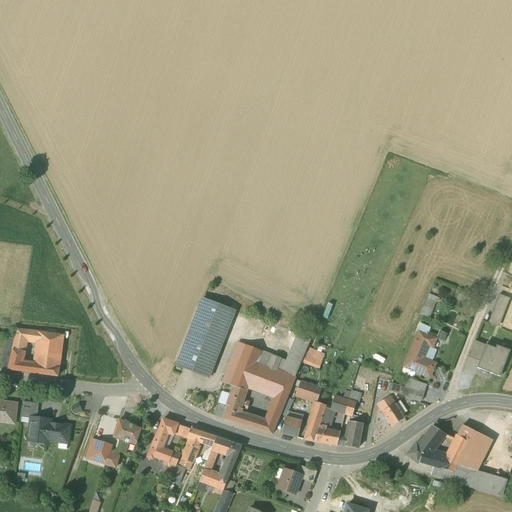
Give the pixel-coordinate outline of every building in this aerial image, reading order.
[(499,294),(488,323),(496,326),(507,297),(499,294)] [(429,295),(419,316),(428,320),(437,299),(429,295)] [(202,300),(176,365),(209,377),(234,312),(202,300)] [(10,329),(0,368),(8,370),(14,346),(18,330),(10,329)] [(58,335),(18,330),(14,346),(24,347),(25,340),(38,342),(41,343),(55,344),(57,345),(58,335)] [(288,348),(283,360),(299,366),(301,362),(307,348),(312,336),(298,330),(291,349),(288,348)] [(443,341),(447,334),(440,330),(437,337),(443,341)] [(419,331),(403,367),(430,378),(434,368),(422,362),(423,358),(421,358),(427,345),(432,348),(436,339),(419,331)] [(52,368),(49,367),(49,375),(57,376),(63,336),(58,335),(57,345),(55,344),(54,353),(52,368)] [(486,345),(475,341),(468,357),(479,361),(486,345)] [(224,381),(236,385),(235,387),(240,389),(246,391),(247,388),(264,395),(274,399),(274,401),(283,405),(286,398),(295,377),(299,366),(283,360),(239,342),(236,351),(230,364),(224,381)] [(510,351),(487,342),(486,345),(479,361),(477,368),(480,369),(480,371),(479,371),(481,371),(483,371),(485,372),(488,375),(488,374),(487,374),(488,373),(500,377),(510,351)] [(55,344),(41,343),(41,345),(40,351),(54,353),(55,344)] [(24,347),(14,346),(8,370),(18,371),(20,363),(24,347)] [(325,355),(307,348),(301,362),(318,369),(325,355)] [(54,353),(40,351),(38,365),(49,367),(52,368),(54,353)] [(38,365),(20,363),(18,371),(37,374),(38,365)] [(49,367),(38,365),(37,374),(49,375),(49,367)] [(426,385),(406,378),(403,386),(424,393),(426,385)] [(301,382),(295,396),(316,403),(321,390),(301,382)] [(421,401),(424,393),(403,386),(390,382),(388,391),(421,401)] [(240,389),(235,387),(232,395),(229,404),(223,419),(242,425),(272,434),(283,405),(274,401),(265,422),(245,415),(248,407),(241,405),(246,391),(240,389)] [(220,401),(229,404),(232,395),(224,392),(220,401)] [(361,396),(350,393),(348,401),(355,403),(359,404),(361,396)] [(382,413),(395,404),(388,394),(375,403),(382,413)] [(334,396),(330,410),(335,411),(344,414),(348,401),(342,399),(334,397),(335,396),(334,396)] [(294,401),(286,398),(283,405),(280,414),(287,417),(294,401)] [(39,403),(23,401),(21,417),(31,419),(31,418),(37,419),(39,403)] [(355,403),(348,401),(344,414),(351,416),(352,416),(355,403)] [(17,405),(0,402),(0,422),(14,424),(17,405)] [(71,407),(74,414),(83,411),(78,402),(71,407)] [(316,403),(309,423),(304,440),(315,442),(317,433),(319,426),(321,421),(325,408),(326,406),(316,403)] [(395,404),(382,413),(391,427),(404,418),(395,404)] [(330,410),(325,408),(321,421),(319,426),(326,427),(329,428),(335,411),(330,410)] [(101,426),(108,426),(109,415),(100,415),(100,430),(101,430),(101,426)] [(302,422),(286,417),(281,434),(298,439),(302,422)] [(70,426),(43,423),(44,420),(37,419),(31,418),(31,419),(28,441),(47,443),(47,440),(68,443),(70,426)] [(135,426),(126,423),(125,422),(120,420),(115,434),(114,438),(119,439),(123,441),(123,442),(129,444),(130,443),(136,445),(141,430),(135,428),(135,426)] [(172,423),(162,420),(154,442),(163,445),(169,433),(169,431),(172,423)] [(309,423),(302,422),(298,439),(304,440),(309,423)] [(351,422),(350,422),(347,438),(341,437),(339,446),(357,449),(362,424),(358,424),(351,422)] [(191,429),(172,423),(169,431),(188,437),(191,429)] [(469,443),(458,465),(477,471),(493,440),(462,425),(457,436),(469,443)] [(329,428),(326,427),(319,426),(317,433),(315,442),(336,446),(339,433),(328,431),(329,428)] [(419,444),(416,442),(407,455),(418,464),(419,462),(427,465),(431,455),(429,455),(445,435),(433,426),(419,444)] [(216,438),(191,429),(188,437),(186,444),(184,449),(195,454),(200,442),(213,446),(216,438)] [(457,436),(445,459),(438,457),(435,467),(454,473),(457,467),(458,465),(469,443),(457,436)] [(241,446),(216,438),(213,446),(221,449),(227,451),(229,452),(228,456),(224,465),(231,468),(233,464),(241,446)] [(86,458),(105,464),(110,451),(111,445),(93,439),(86,458)] [(123,441),(119,439),(117,448),(119,453),(126,455),(129,444),(123,442),(123,441)] [(68,443),(47,440),(47,443),(46,448),(66,450),(68,443)] [(163,445),(154,442),(151,449),(160,452),(162,449),(163,445)] [(213,446),(207,462),(205,467),(204,470),(212,473),(219,453),(221,449),(213,446)] [(160,452),(151,449),(147,458),(170,467),(172,463),(176,454),(162,449),(160,452)] [(195,454),(184,449),(181,456),(181,457),(192,461),(195,454)] [(110,451),(105,464),(115,467),(118,457),(115,456),(113,452),(110,451)] [(179,455),(176,454),(172,463),(176,465),(180,456),(179,455)] [(438,457),(431,455),(427,465),(434,467),(435,467),(438,457)] [(192,461),(181,457),(177,466),(186,470),(188,471),(192,461)] [(176,465),(172,463),(170,467),(167,473),(173,475),(177,466),(176,465)] [(231,468),(224,465),(219,475),(227,478),(231,468)] [(316,472),(297,465),(294,473),(302,475),(301,478),(312,483),(316,472)] [(477,471),(458,465),(457,467),(464,470),(462,475),(454,473),(451,482),(501,497),(507,480),(477,471)] [(173,475),(181,479),(186,470),(177,466),(173,475)] [(281,479),(285,469),(285,468),(278,466),(274,476),(281,479)] [(435,467),(434,467),(431,476),(451,482),(454,473),(435,467)] [(464,470),(457,467),(454,473),(462,475),(464,470)] [(294,473),(285,469),(281,479),(278,488),(295,494),(301,478),(302,475),(294,473)] [(212,473),(204,470),(199,482),(208,485),(222,490),(227,478),(219,475),(212,473)] [(233,483),(227,481),(223,490),(229,492),(233,483)] [(208,485),(199,482),(197,486),(195,492),(203,495),(208,485)] [(167,488),(159,485),(156,493),(157,493),(157,495),(163,497),(167,488)] [(223,490),(214,511),(226,511),(234,494),(229,492),(223,490)] [(93,500),(88,511),(96,511),(100,503),(93,500)]
